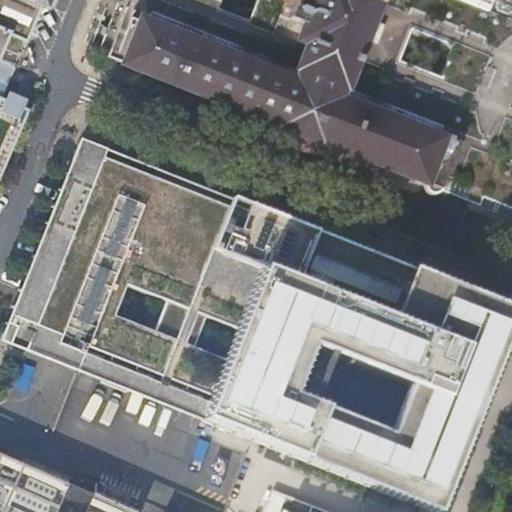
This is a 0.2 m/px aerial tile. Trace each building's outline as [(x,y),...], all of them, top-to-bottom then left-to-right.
[(0,0),(0,171),(29,105),(24,102),(26,97),(8,89),(6,95),(1,93),(25,37),(26,37),(42,0),(45,1),(45,0),(0,0)] [(124,65),(280,126),(279,128),(320,144),(321,143),(424,183),(511,218),(511,0),(297,0),(290,18),(305,24),(299,40),(308,44),(299,67),(300,69),(301,71),(299,73),(293,71),(289,80),(141,21),(140,23),(130,19),(133,12),(124,9),(105,56),(124,64),(124,65)] [(221,0),(197,0),(218,8),(221,0)] [(489,359),(463,348),(479,307),(353,257),(356,249),(223,196),(219,204),(102,158),(105,150),(79,140),(72,159),(81,163),(19,319),(36,326),(29,342),(56,353),(62,336),(212,395),(201,421),(288,455),(403,501),(410,483),(436,493),(489,359)] [(223,196),(105,150),(102,158),(219,204),(223,196)] [(0,511),(104,511),(89,505),(92,497),(0,457),(0,511)] [(325,511),(275,492),(266,511),(325,511)]
